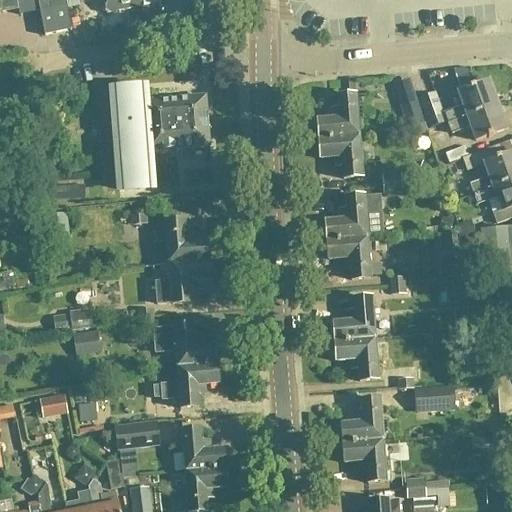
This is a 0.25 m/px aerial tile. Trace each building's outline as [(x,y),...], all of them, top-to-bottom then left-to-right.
[(0,0),(3,15),(17,12),(14,0),(0,0)] [(35,0),(39,14),(44,39),(71,33),(64,0),(35,0)] [(101,0),(105,16),(140,9),(138,0),(101,0)] [(183,15),(227,7),(225,0),(138,0),(140,9),(142,23),(166,18),(163,5),(171,3),(174,16),(183,14),(183,15)] [(448,127),(497,109),(488,84),(458,95),(463,109),(444,116),(448,127)] [(111,95),(118,192),(152,190),(149,154),(209,150),(205,99),(145,104),(144,92),(111,95)] [(430,131),(446,125),(435,95),(419,101),(430,131)] [(319,142),(359,139),(355,98),(337,100),(338,113),(330,113),(331,122),(317,123),(319,142)] [(417,108),(402,113),(408,130),(423,125),(417,108)] [(497,109),(448,127),(451,136),(470,129),(475,143),(506,132),(497,109)] [(359,139),(319,142),(321,162),(333,161),(334,169),(342,169),(343,181),(362,180),(359,139)] [(474,197),(511,183),(511,155),(503,159),(498,146),(467,158),(464,148),(444,156),(448,165),(462,160),(467,173),(484,167),(489,179),(470,186),(474,197)] [(382,188),(401,187),(400,178),(382,179),(382,188)] [(511,183),(474,197),(477,206),(496,199),(502,214),(493,217),(497,227),(511,221),(511,183)] [(401,187),(382,188),(383,197),(401,196),(401,187)] [(379,201),(363,202),(363,201),(344,202),(345,215),(338,215),(339,224),(325,225),(327,244),(366,241),(365,220),(380,219),(379,201)] [(69,241),(67,217),(47,218),(49,242),(69,241)] [(144,219),(130,220),(131,228),(144,227),(144,219)] [(167,266),(207,263),(206,244),(193,245),(192,236),(185,236),(184,224),(151,227),(153,244),(166,243),(167,266)] [(511,230),(482,234),(489,293),(511,290),(511,230)] [(457,237),(443,238),(446,280),(460,279),(457,237)] [(369,267),(366,241),(327,244),(328,263),(342,262),(342,271),(350,270),(351,283),(370,281),(369,278),(379,277),(378,266),(369,267)] [(209,282),(207,263),(167,266),(169,285),(154,286),(156,307),(171,306),(171,307),(190,306),(189,293),(197,292),(196,284),(209,282)] [(391,289),(405,289),(404,281),(390,282),(391,289)] [(405,289),(391,289),(391,297),(405,296),(405,289)] [(335,345),(374,342),(371,301),(352,303),(353,315),(346,316),(347,325),(333,326),(335,345)] [(137,313),(138,321),(152,320),(151,312),(137,313)] [(89,313),(68,316),(71,334),(91,332),(89,313)] [(152,320),(138,321),(139,329),(153,328),(152,320)] [(155,355),(175,354),(176,370),(216,367),(214,348),(201,349),(200,340),(192,340),(191,328),(173,329),(173,331),(153,332),(155,355)] [(97,335),(73,338),(75,359),(99,356),(97,335)] [(374,342),(335,345),(336,365),(349,364),(350,373),(358,372),(359,385),(378,384),(374,342)] [(216,367),(176,370),(177,386),(160,388),(160,389),(153,389),(154,400),(161,400),(161,403),(178,401),(179,411),(198,410),(197,397),(204,397),(204,388),(217,386),(216,367)] [(421,387),(444,388),(445,369),(421,368),(421,387)] [(398,384),(399,392),(414,391),(413,383),(398,384)] [(453,411),(451,389),(414,393),(416,414),(453,411)] [(42,419),(54,417),(66,415),(63,399),(39,403),(42,419)] [(343,447),(383,444),(379,403),(360,404),(361,417),(353,418),(354,427),(341,428),(343,447)] [(77,409),(79,425),(95,423),(93,407),(77,409)] [(0,417),(0,427),(19,427),(19,417),(0,417)] [(157,449),(154,426),(114,431),(117,453),(157,449)] [(184,474),(224,471),(222,452),(209,453),(208,444),(201,445),(200,433),(181,434),(184,474)] [(485,443),(486,459),(488,479),(504,478),(502,442),(485,443)] [(383,444),(343,447),(345,467),(357,466),(358,474),(366,474),(367,486),(386,484),(383,444)] [(117,463),(104,465),(109,493),(123,490),(117,463)] [(78,474),(91,482),(95,475),(82,467),(78,474)] [(225,491),(224,471),(184,474),(186,511),(205,511),(204,502),(212,501),(212,492),(225,491)] [(78,474),(74,480),(86,489),(91,482),(78,474)] [(32,477),(27,484),(40,492),(36,499),(37,505),(38,511),(50,511),(45,486),(32,477)] [(406,492),(425,491),(425,482),(405,483),(406,492)] [(36,499),(40,492),(27,484),(23,490),(36,499)] [(149,511),(148,490),(130,492),(131,511),(149,511)] [(425,491),(406,492),(406,501),(426,500),(425,491)] [(64,507),(65,511),(91,511),(89,500),(88,494),(76,496),(77,504),(64,507)] [(118,511),(117,505),(116,505),(114,495),(100,498),(89,500),(91,511),(118,511)]
